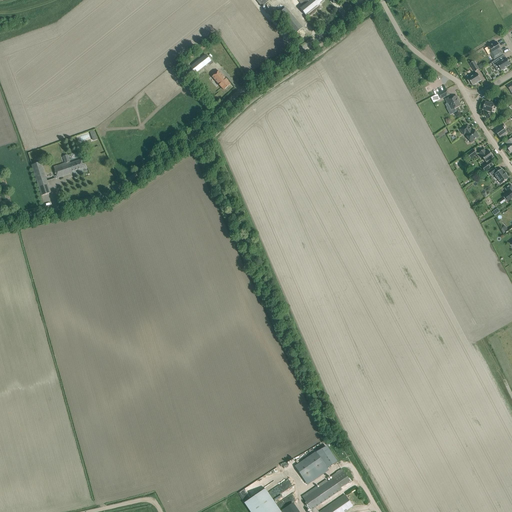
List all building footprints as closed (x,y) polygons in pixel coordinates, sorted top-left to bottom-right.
[(298,0),(303,5),(300,8),(306,15),(316,7),(310,0),(298,0)] [(303,28),(299,24),(285,8),(278,14),(295,34),(303,28)] [(502,55),(499,51),(501,49),(497,42),(489,46),(493,52),(491,53),(494,59),(502,55)] [(187,69),(192,76),(211,61),(206,54),(205,55),(204,54),(202,55),(203,56),(187,69)] [(498,64),(501,71),(503,69),(504,71),(507,69),(506,67),(511,65),(507,58),(502,61),(500,58),(492,62),(494,66),(498,64)] [(474,61),(470,64),(475,72),(479,69),(474,61)] [(230,84),(227,80),(219,71),(212,77),(224,90),(230,84)] [(482,80),(477,73),(467,79),(470,83),(471,82),(473,86),(482,80)] [(449,95),(447,90),(438,94),(441,99),(449,95)] [(503,100),(502,98),(499,94),(495,97),(499,103),(503,100)] [(446,99),(448,103),(450,103),(453,110),(461,106),(458,100),(459,100),(457,96),(451,99),(450,97),(446,99)] [(492,112),(495,104),(490,102),(490,103),(485,102),(484,105),(483,106),(483,108),(483,109),(483,110),(488,111),(488,112),(488,113),(488,114),(487,115),(489,119),(493,117),(491,113),(491,112),(492,112)] [(495,129),(497,131),(496,132),(500,138),(508,133),(504,128),(505,127),(503,123),(495,129)] [(474,130),(472,131),(468,125),(460,130),(464,135),(466,134),(471,143),(475,140),(474,140),(479,137),(474,130)] [(493,155),(492,154),(491,154),(489,150),(487,152),(485,149),(479,153),(481,157),(482,156),(487,163),(486,164),(489,168),(494,165),(491,160),(490,160),(491,160),(490,159),(494,157),(493,156),(493,155)] [(468,154),(471,158),(477,154),(474,150),(468,154)] [(72,172),(83,168),(80,160),(70,163),(67,155),(63,156),(65,163),(54,167),(57,178),(72,173),(72,172)] [(51,193),(41,162),(32,165),(42,196),(51,193)] [(494,173),(501,184),(509,179),(507,175),(505,172),(502,169),(498,172),(495,168),(489,172),(491,176),(494,173)] [(327,445),(317,452),(321,458),(327,468),(337,461),(327,445)] [(316,451),(294,466),(307,485),(329,470),(327,468),(323,461),(321,458),(317,452),(316,451)] [(293,492),(290,487),(293,485),(290,478),(269,490),(274,498),(284,492),(287,496),(293,492)] [(341,489),(333,478),(303,498),(312,511),(344,511),(353,506),(345,495),(319,511),(316,507),(341,489)] [(281,511),(265,488),(244,503),(250,511),(281,511)]
